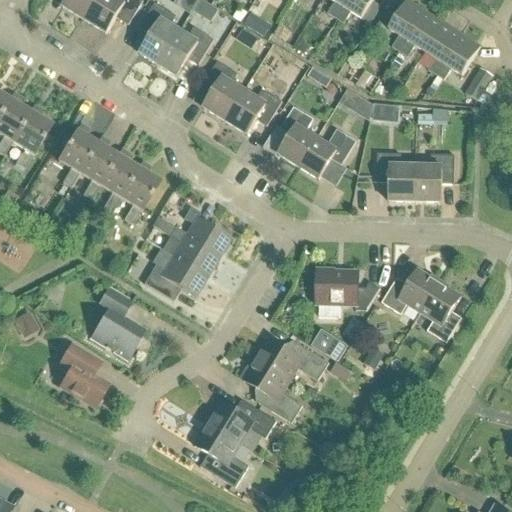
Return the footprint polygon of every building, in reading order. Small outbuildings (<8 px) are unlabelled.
[(85,24),(99,0),(69,0),(63,10),(85,24)] [(115,0),(99,0),(85,24),(107,37),(118,19),(130,27),(144,5),(136,0),(116,0),(116,1),(115,0)] [(337,22),(350,0),(326,0),(336,6),(329,17),(337,22)] [(350,0),(337,22),(345,27),(352,16),(363,23),(377,0),(350,0)] [(401,56),(427,16),(408,4),(389,33),(400,40),(393,51),(401,56)] [(373,27),(383,10),(375,5),(365,22),(373,27)] [(159,69),(180,35),(171,29),(177,20),(156,6),(139,32),(151,40),(140,58),(159,69)] [(242,18),(226,6),(213,22),(229,34),(242,18)] [(426,56),(445,27),(427,16),(401,56),(408,61),(416,49),(426,56)] [(437,79),(463,39),(445,27),(426,56),(437,63),(429,74),(437,79)] [(373,46),(385,46),(385,29),(373,29),(373,46)] [(180,35),(159,69),(178,81),(189,63),(199,69),(215,44),(195,31),(189,40),(180,35)] [(463,39),(437,79),(445,84),(453,73),(463,80),(482,51),(463,39)] [(306,57),(311,48),(301,42),(296,51),(306,57)] [(399,73),(405,64),(398,60),(392,69),(399,73)] [(226,125),(245,95),(233,87),(239,78),(218,65),(203,90),(213,97),(204,111),(226,125)] [(314,71),(308,81),(317,86),(323,77),(314,71)] [(479,104),(494,79),(482,72),(467,96),(479,104)] [(321,89),(338,102),(349,87),(332,74),(321,89)] [(395,81),(388,92),(398,98),(405,87),(395,81)] [(0,119),(10,104),(9,103),(0,97),(0,91),(1,90),(0,88),(0,119)] [(245,95),(226,125),(248,139),(258,124),(268,130),(283,106),(263,93),(257,102),(245,95)] [(30,116),(18,109),(22,102),(13,97),(9,103),(10,104),(0,119),(0,139),(3,141),(0,146),(0,165),(12,147),(11,147),(30,116)] [(367,103),(359,116),(370,123),(374,108),(367,103)] [(375,108),(374,124),(387,125),(388,109),(375,108)] [(11,147),(12,147),(23,154),(15,167),(31,177),(37,166),(30,162),(32,159),(33,160),(52,129),(38,121),(42,115),(34,109),(30,116),(11,147)] [(300,171),(317,142),(307,136),(314,123),(295,111),(282,132),(292,138),(279,158),(300,171)] [(414,136),(414,124),(385,126),(386,137),(414,136)] [(97,147),(85,140),(89,134),(80,128),(58,165),(70,173),(62,186),(71,191),(79,178),(97,147)] [(317,142),(300,171),(320,184),(333,163),(343,169),(358,146),(338,134),(328,149),(317,142)] [(118,160),(117,160),(106,152),(109,146),(101,141),(97,147),(79,178),(91,185),(83,199),(91,204),(99,191),(118,160)] [(121,153),(117,160),(118,160),(99,191),(111,198),(103,211),(112,216),(120,203),(138,172),(126,165),(130,158),(121,153)] [(416,206),(417,170),(402,170),(402,158),(378,157),(378,187),(390,187),(390,205),(416,206)] [(417,170),(416,206),(442,206),(443,188),(455,188),(456,159),(432,158),(432,171),(417,170)] [(138,172),(120,203),(132,210),(124,224),(140,234),(147,223),(139,218),(140,216),(141,216),(160,185),(147,177),(150,171),(142,166),(138,172)] [(362,208),(362,221),(417,222),(418,209),(362,208)] [(185,241),(219,262),(231,242),(197,221),(200,217),(191,211),(184,222),(193,228),(186,238),(185,241)] [(167,240),(173,230),(164,224),(158,220),(151,231),(158,235),(167,240)] [(175,231),(173,230),(167,240),(180,248),(173,261),(207,282),(219,262),(185,241),(186,238),(175,231)] [(195,302),(207,282),(173,261),(165,274),(156,268),(144,288),(173,305),(181,293),(195,302)] [(340,321),(340,309),(357,309),(357,314),(368,315),(382,293),(371,286),(367,292),(359,292),(359,277),(336,277),(336,273),(318,272),(317,308),(319,308),(319,320),(340,321)] [(422,317),(440,287),(418,273),(409,289),(398,282),(382,307),(402,319),(408,309),(422,317)] [(440,287),(422,317),(435,325),(428,335),(448,347),(463,322),(453,316),(462,300),(440,287)] [(145,334),(123,321),(132,305),(109,291),(99,307),(108,313),(91,342),(128,364),(148,331),(146,331),(145,334)] [(29,316),(13,325),(22,340),(37,331),(29,316)] [(322,333),(312,349),(337,366),(348,350),(322,333)] [(257,364),(291,385),(299,372),(319,385),(330,367),(296,346),(290,356),(269,343),(257,364)] [(60,391),(94,412),(109,388),(92,378),(99,365),(72,348),(59,370),(69,376),(60,391)] [(376,373),(385,357),(374,351),(365,366),(376,373)] [(283,397),(291,385),(257,364),(252,372),(248,369),(241,380),(245,383),(244,384),(265,397),(259,407),(292,428),(304,410),(283,397)] [(337,367),(331,376),(346,385),(351,376),(337,367)] [(411,410),(418,399),(396,385),(389,396),(411,410)] [(208,427),(242,448),(251,434),(267,443),(277,425),(256,412),(250,423),(222,405),(208,427)] [(234,461),(242,448),(208,427),(195,450),(223,467),(215,479),(236,492),(250,470),(234,461)] [(312,474),(305,485),(318,494),(325,482),(312,474)]
